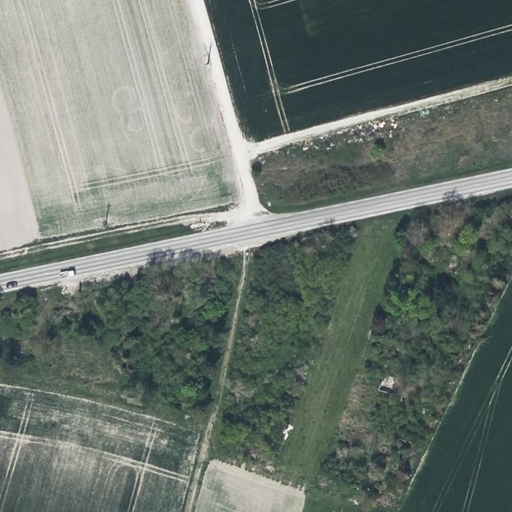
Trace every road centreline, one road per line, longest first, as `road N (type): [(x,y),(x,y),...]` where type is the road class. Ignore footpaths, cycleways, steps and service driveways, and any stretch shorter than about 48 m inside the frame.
road 1 (primary): [(0,282),(511,177)]
road 2 (track): [(365,511),(249,465),(143,406),(0,375)]
road 3 (track): [(254,230),(189,511)]
road 4 (track): [(242,155),(511,79)]
road 5 (track): [(511,272),(397,511)]
